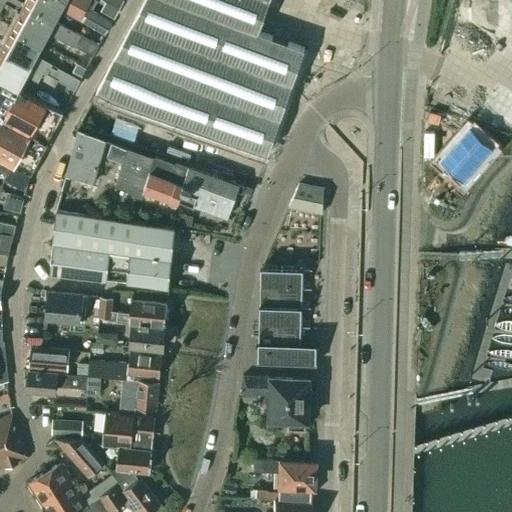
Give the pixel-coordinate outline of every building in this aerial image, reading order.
[(71,0),(25,0),(23,5),(54,21),(60,8),(80,19),(86,8),(71,0)] [(145,0),(96,92),(268,153),(304,49),(257,32),(267,0),(145,0)] [(123,0),(107,0),(101,11),(114,18),(123,0)] [(54,21),(23,5),(19,12),(18,11),(10,26),(42,44),(48,32),(73,45),(74,44),(94,55),(99,45),(79,34),(54,21)] [(87,8),(80,20),(105,34),(112,22),(87,8)] [(10,26),(2,41),(4,42),(0,49),(0,50),(29,66),(58,81),(58,80),(75,89),(80,80),(58,69),(60,66),(53,62),(52,64),(35,56),(42,44),(10,26)] [(0,50),(0,77),(18,87),(25,74),(38,81),(40,76),(44,78),(43,80),(55,86),(58,81),(29,66),(0,50)] [(63,112),(18,87),(0,77),(0,116),(47,142),(63,112)] [(441,85),(432,99),(449,110),(458,95),(441,85)] [(0,116),(0,160),(8,165),(5,172),(2,179),(25,190),(31,173),(39,158),(47,142),(0,116)] [(442,160),(462,179),(491,146),(471,128),(442,160)] [(105,140),(77,130),(65,177),(93,183),(105,140)] [(127,147),(112,142),(107,156),(123,161),(127,147)] [(123,161),(116,179),(114,186),(142,196),(144,189),(177,200),(180,189),(189,192),(191,185),(183,182),(188,165),(176,161),(175,163),(154,156),(154,157),(127,147),(123,161)] [(0,160),(0,170),(5,172),(8,165),(0,160)] [(229,206),(196,195),(204,171),(188,165),(183,182),(191,185),(189,192),(191,192),(189,197),(194,198),(192,205),(225,216),(229,206)] [(234,190),(241,193),(244,185),(204,171),(196,195),(229,206),(234,190)] [(324,189),(299,184),(289,206),(323,213),(324,189)] [(191,192),(189,192),(180,189),(177,200),(192,205),(194,198),(189,197),(191,192)] [(24,197),(7,192),(2,205),(21,209),(24,197)] [(168,288),(174,225),(56,211),(50,274),(107,280),(109,259),(131,262),(129,283),(168,288)] [(0,231),(14,234),(16,224),(0,220),(0,231)] [(0,252),(9,253),(14,234),(0,231),(0,239),(1,239),(0,246),(0,252)] [(9,253),(0,252),(0,264),(6,265),(9,253)] [(259,317),(257,362),(316,364),(317,343),(301,342),(301,338),(304,339),(304,330),(301,329),(303,268),(261,267),(259,317)] [(45,318),(79,322),(82,295),(48,291),(45,318)] [(98,318),(106,318),(112,319),(114,298),(100,297),(98,318)] [(130,320),(165,323),(167,303),(139,300),(138,312),(131,312),(130,320)] [(163,349),(165,325),(134,322),(132,346),(163,349)] [(107,336),(106,343),(113,343),(117,343),(118,332),(114,332),(111,332),(107,336)] [(31,346),(29,366),(67,370),(68,362),(64,362),(65,349),(31,346)] [(88,376),(100,377),(100,376),(123,378),(127,378),(128,372),(160,376),(162,353),(130,350),(129,363),(89,360),(89,364),(89,366),(88,376)] [(79,363),(78,375),(88,376),(89,366),(89,364),(79,363)] [(88,376),(78,375),(29,370),(27,390),(55,393),(55,384),(79,387),(87,387),(88,376)] [(243,375),(239,398),(269,399),(268,420),(288,421),(288,428),(305,429),(306,420),(308,420),(309,377),(243,375)] [(100,395),(100,377),(88,376),(87,387),(87,395),(100,395)] [(159,381),(127,378),(123,378),(120,412),(135,413),(135,406),(157,408),(159,381)] [(118,446),(152,450),(153,436),(154,436),(156,415),(135,413),(120,412),(105,411),(102,445),(118,446)] [(13,414),(0,418),(0,468),(29,457),(13,414)] [(52,433),(82,435),(82,421),(53,420),(52,433)] [(104,464),(82,439),(54,437),(89,477),(104,464)] [(150,471),(152,450),(118,446),(116,468),(111,471),(119,481),(133,470),(150,471)] [(311,460),(278,459),(254,458),(254,469),(278,471),(277,497),(309,499),(310,482),(311,480),(312,474),(310,472),(311,460)] [(74,482),(61,462),(48,470),(28,482),(46,511),(74,511),(87,504),(87,503),(83,497),(77,488),(78,487),(76,484),(77,484),(75,481),(74,482)] [(100,496),(110,510),(128,498),(138,511),(150,511),(161,504),(140,476),(139,477),(133,470),(119,481),(121,482),(102,495),(100,496)] [(110,511),(109,511),(110,510),(100,496),(91,501),(97,511),(110,511)] [(311,511),(312,500),(274,498),(273,511),(311,511)]
